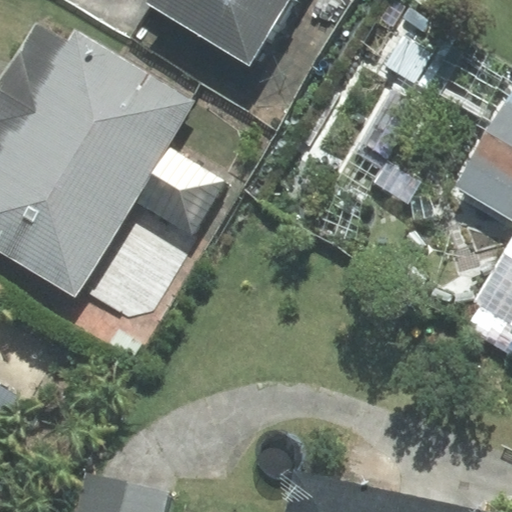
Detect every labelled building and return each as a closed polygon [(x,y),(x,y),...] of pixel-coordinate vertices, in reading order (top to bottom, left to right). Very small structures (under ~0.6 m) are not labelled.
[(297,0),(155,0),(143,20),(245,83),(297,0)] [(168,154),(194,113),(73,40),(65,53),(34,34),(0,89),(0,265),(73,309),(134,210),(191,244),(225,189),(168,154)] [(511,99),(453,198),(511,232),(511,99)] [(164,511),(167,499),(82,482),(76,511),(164,511)] [(397,511),(287,491),(282,511),(397,511)]
